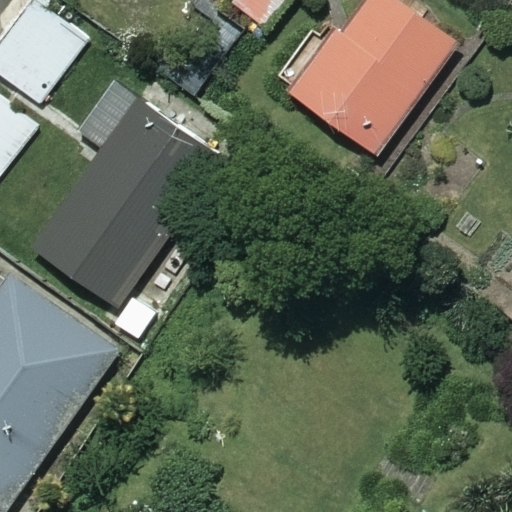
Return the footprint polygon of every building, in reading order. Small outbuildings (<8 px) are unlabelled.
[(89,39),(34,0),(27,0),(0,39),(0,75),(43,105),(89,39)] [(282,0),(231,0),(229,3),(255,28),(282,0)] [(457,48),(399,0),(369,0),(291,95),(366,158),(457,48)] [(222,163),(118,88),(87,129),(108,145),(32,249),(115,310),(222,163)] [(0,178),(39,126),(0,97),(0,178)] [(20,511),(128,356),(19,282),(0,309),(0,510),(2,511),(20,511)]
